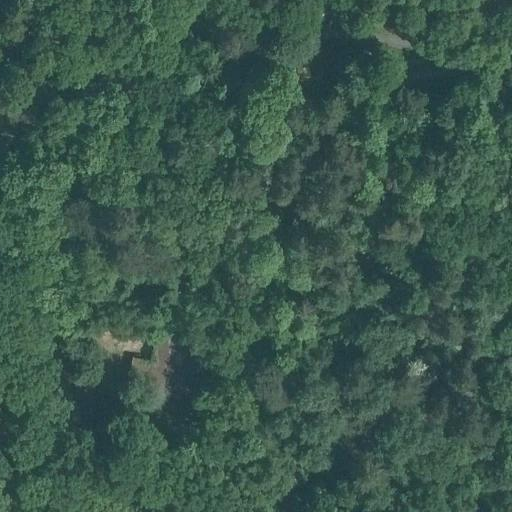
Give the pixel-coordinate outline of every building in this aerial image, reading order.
[(126,323),(151,329),(154,316),(129,310),(126,323)] [(208,385),(218,336),(195,331),(196,322),(184,319),(162,315),(151,365),(131,360),(128,376),(148,381),(146,388),(162,392),(157,415),(169,418),(175,394),(180,396),(183,381),(208,385)] [(147,332),(126,327),(124,336),(145,341),(147,332)] [(46,430),(80,426),(78,410),(73,411),(72,404),(53,406),(55,416),(44,417),(46,430)] [(360,423),(335,416),(330,438),(355,444),(360,423)] [(356,502),(377,498),(374,482),(353,485),(356,502)]
